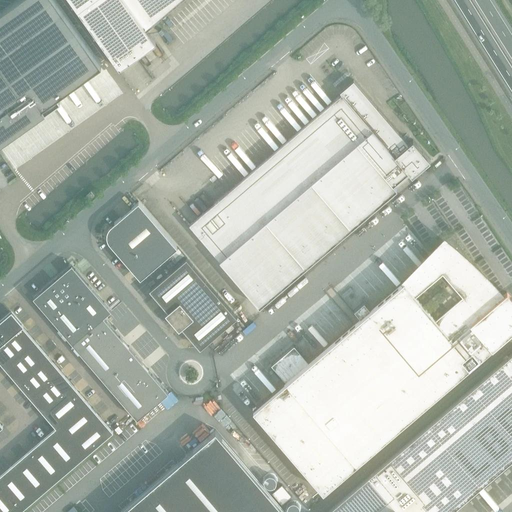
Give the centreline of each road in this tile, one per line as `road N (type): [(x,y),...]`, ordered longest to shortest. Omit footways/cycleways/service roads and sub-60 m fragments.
road 1 (unclassified): [(68,233),(344,0)]
road 2 (unclassified): [(344,0),(511,236)]
road 3 (unknown): [(293,76),(165,194)]
road 4 (unknown): [(192,391),(183,410),(221,426),(291,509)]
road 5 (unclassified): [(68,233),(178,357)]
road 6 (unknown): [(232,359),(235,404),(311,492)]
road 7 (unknown): [(134,102),(253,0)]
road 8 (unknown): [(165,194),(169,214),(243,301)]
